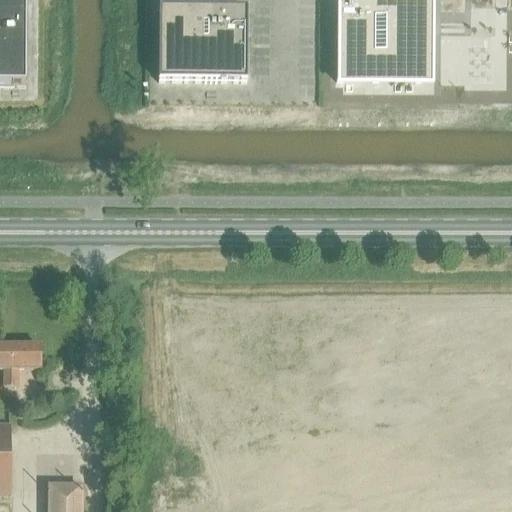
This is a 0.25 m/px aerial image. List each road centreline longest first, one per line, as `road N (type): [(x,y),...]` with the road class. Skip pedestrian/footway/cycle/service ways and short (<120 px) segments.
road 1 (primary): [(511,226),(0,225)]
road 2 (primary): [(0,240),(511,240)]
